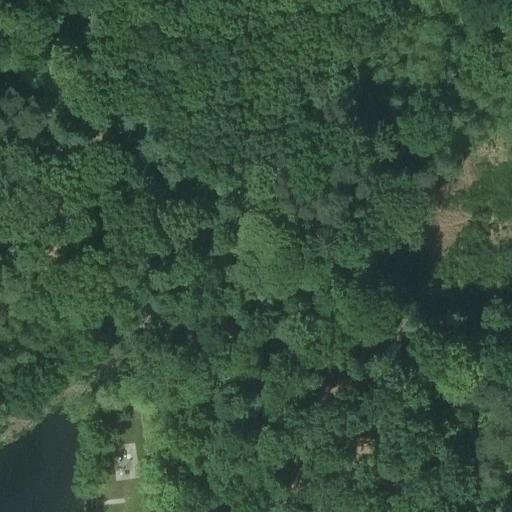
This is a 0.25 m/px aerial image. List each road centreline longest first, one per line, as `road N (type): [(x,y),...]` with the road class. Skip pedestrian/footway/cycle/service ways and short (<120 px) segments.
road 1 (track): [(62,0),(93,50),(163,126),(253,201),(370,276),(424,341)]
road 2 (track): [(424,341),(464,415),(472,511)]
